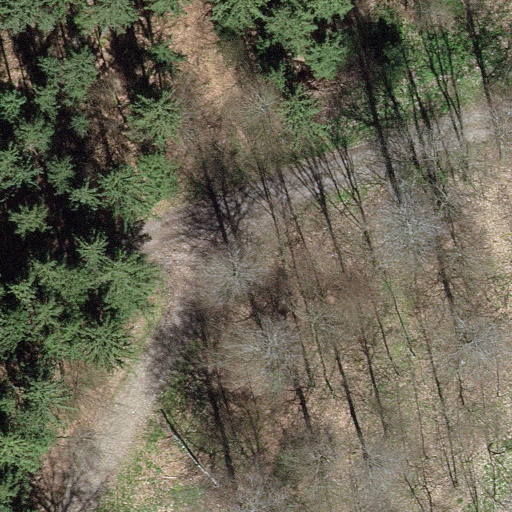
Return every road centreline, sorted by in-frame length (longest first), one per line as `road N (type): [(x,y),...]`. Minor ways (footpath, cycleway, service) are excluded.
road 1 (track): [(332,177),(189,300),(61,511)]
road 2 (track): [(332,177),(0,280)]
road 3 (track): [(511,112),(332,177)]
